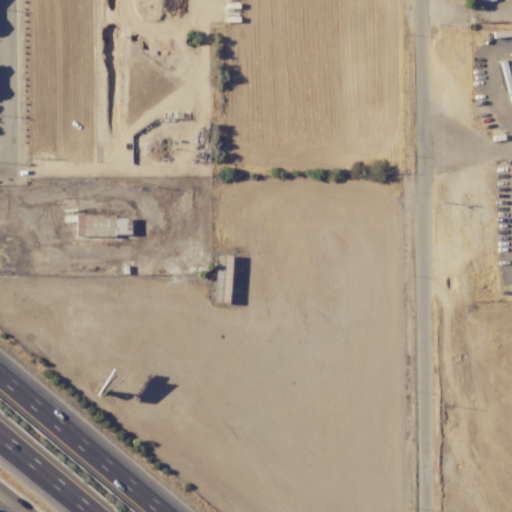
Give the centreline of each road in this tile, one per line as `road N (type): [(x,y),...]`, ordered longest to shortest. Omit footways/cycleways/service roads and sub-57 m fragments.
road 1 (residential): [(427,511),(421,0)]
road 2 (motorway): [(163,511),(0,374)]
road 3 (residential): [(9,179),(5,0)]
